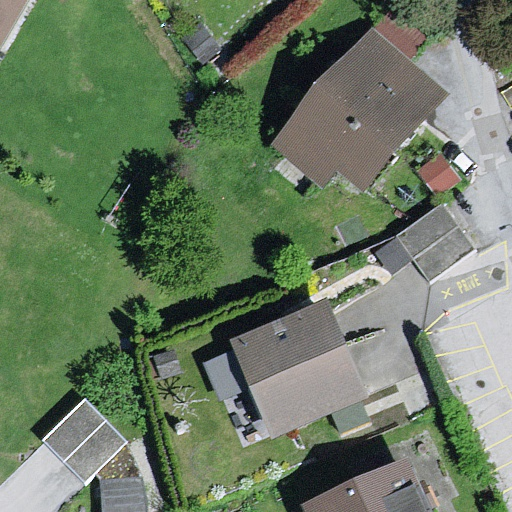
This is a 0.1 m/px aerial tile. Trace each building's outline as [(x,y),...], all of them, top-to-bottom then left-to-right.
[(0,0),(0,64),(37,0),(0,0)] [(223,51),(203,25),(185,39),(206,65),(223,51)] [(452,95),(374,30),(274,149),(324,191),(338,175),(366,198),(452,95)] [(464,177),(442,153),(418,174),(439,198),(464,177)] [(477,247),(446,205),(397,241),(412,262),(428,283),(477,247)] [(412,262),(397,241),(377,255),(393,276),(412,262)] [(329,305),(232,345),(273,442),(370,402),(329,305)] [(176,352),(157,358),(164,381),(183,375),(176,352)] [(128,445),(85,402),(45,442),(88,485),(128,445)] [(433,511),(410,461),(305,508),(307,511),(433,511)] [(148,511),(147,479),(101,481),(103,511),(148,511)]
